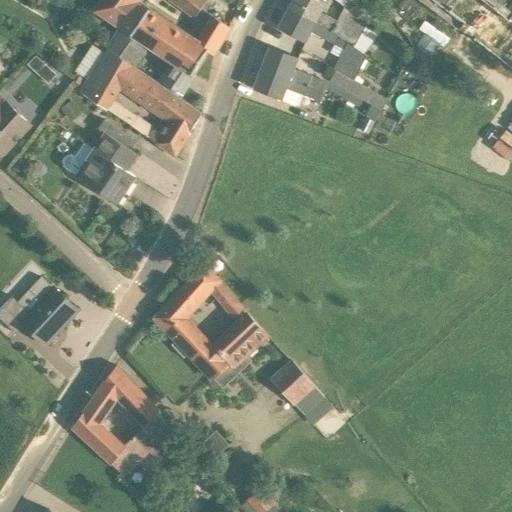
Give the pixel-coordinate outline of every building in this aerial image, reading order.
[(103,0),(96,11),(119,27),(153,50),(159,54),(165,46),(176,54),(189,36),(136,2),(137,0),(103,0)] [(167,0),(192,20),(206,0),(205,0),(167,0)] [(326,3),(320,0),(293,0),(289,9),(346,40),(345,40),(351,45),(367,57),(370,52),(358,42),(368,25),(345,8),(337,23),(321,14),(326,3)] [(337,0),(345,6),(344,7),(364,21),(379,1),(377,0),(337,0)] [(511,71),(511,0),(432,0),(439,5),(464,25),(460,30),(511,71)] [(328,41),(346,51),(351,45),(345,40),(346,40),(289,9),(278,29),(305,44),(311,33),(327,42),(328,41)] [(198,43),(209,50),(214,54),(230,29),(214,18),(198,43)] [(442,33),(447,26),(436,19),(431,26),(442,33)] [(149,57),(153,50),(119,27),(106,48),(109,50),(135,69),(145,55),(149,57)] [(159,54),(176,65),(162,87),(178,99),(209,50),(198,43),(189,36),(176,54),(165,46),(159,54)] [(335,72),(354,81),(361,69),(367,57),(351,45),(346,51),(335,72)] [(294,70),(298,58),(270,47),(262,69),(324,92),(327,82),(312,76),(294,70)] [(161,88),(135,70),(135,69),(109,50),(105,56),(90,48),(75,72),(80,76),(71,90),(80,97),(82,94),(104,109),(131,126),(175,157),(201,117),(178,99),(162,87),(161,88)] [(37,73),(45,64),(35,56),(27,65),(37,73)] [(320,102),(324,92),(262,69),(253,90),(300,108),(304,96),(320,102)] [(332,78),(328,95),(384,109),(388,92),(332,78)] [(30,125),(0,97),(0,149),(5,153),(30,125)] [(72,122),(82,114),(72,101),(62,109),(72,122)] [(367,136),(373,123),(362,118),(356,130),(367,136)] [(138,155),(126,147),(132,139),(104,121),(98,130),(104,135),(94,150),(127,171),(138,155)] [(125,194),(136,177),(127,171),(94,150),(85,143),(76,157),(72,155),(68,155),(65,158),(63,162),(64,166),(66,170),(76,177),(108,199),(116,188),(125,194)] [(26,172),(26,164),(20,159),(12,169),(22,178),(26,172)] [(231,363),(237,369),(269,339),(247,315),(248,313),(204,263),(155,318),(182,348),(178,351),(182,355),(186,352),(212,380),(231,363)] [(78,311),(53,288),(40,303),(30,293),(20,305),(12,297),(0,309),(0,317),(17,333),(25,325),(46,345),(78,311)] [(326,399),(292,361),(270,380),(293,406),(294,405),(305,417),(326,399)] [(165,447),(176,436),(171,430),(157,415),(159,414),(117,367),(73,427),(124,475),(148,451),(157,461),(168,451),(165,447)] [(259,485),(248,501),(263,511),(266,511),(277,498),(259,485)]
